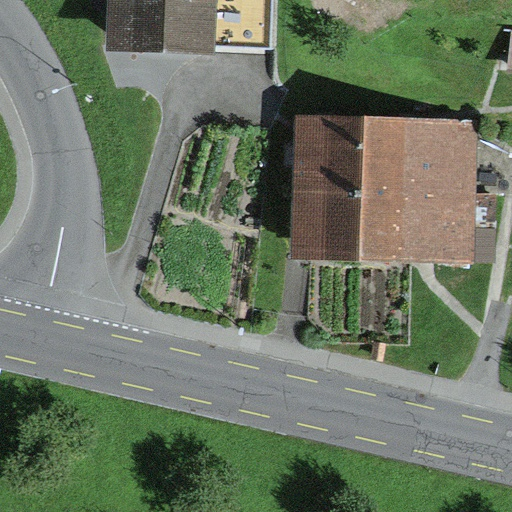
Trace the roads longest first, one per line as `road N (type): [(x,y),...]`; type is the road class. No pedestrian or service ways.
road 1 (tertiary): [(511,449),(36,339)]
road 2 (residential): [(36,339),(62,207),(56,137),(24,57),(0,23)]
